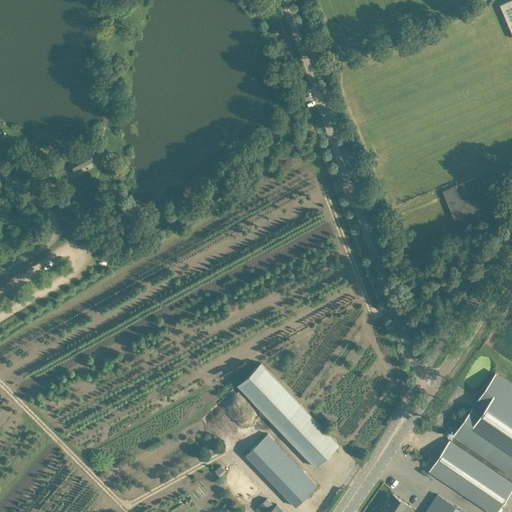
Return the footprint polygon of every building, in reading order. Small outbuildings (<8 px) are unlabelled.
[(511,0),(507,0),(499,3),(511,33),(511,0)] [(85,153),(76,158),(76,159),(80,167),(90,162),(88,158),(95,155),(92,149),(85,153)] [(450,187),(456,202),(459,208),(459,209),(463,207),(466,214),(472,211),(476,210),(478,215),(489,211),(487,205),(475,177),(454,185),(450,187)] [(260,362),(237,384),(315,466),(339,444),(260,362)] [(452,436),(452,437),(511,477),(511,384),(495,373),(458,428),(456,431),(454,434),(452,436)] [(245,454),(289,499),(295,506),(317,485),(267,433),(245,454)] [(443,449),(434,463),(436,474),(492,511),(495,511),(511,487),(511,477),(452,437),(450,440),(449,440),(443,449)] [(408,511),(412,507),(401,499),(393,493),(379,511),(408,511)] [(465,511),(438,494),(424,511),(465,511)] [(268,497),(257,508),(261,511),(285,511),(277,503),(275,505),(268,497)]
